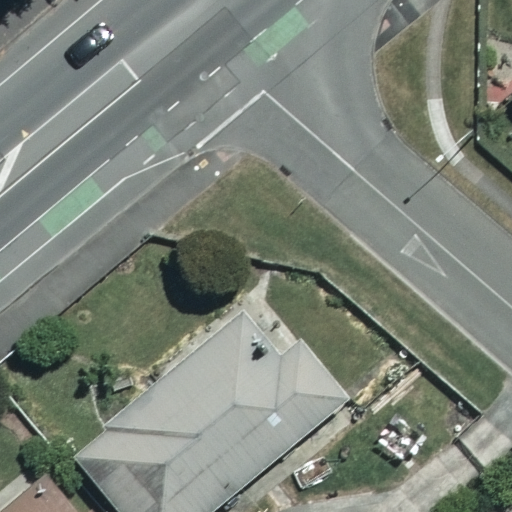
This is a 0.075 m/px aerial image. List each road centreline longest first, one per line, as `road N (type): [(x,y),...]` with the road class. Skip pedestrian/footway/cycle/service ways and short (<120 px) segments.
road 1 (residential): [(511,304),(185,22)]
road 2 (secondary): [(185,22),(0,176)]
